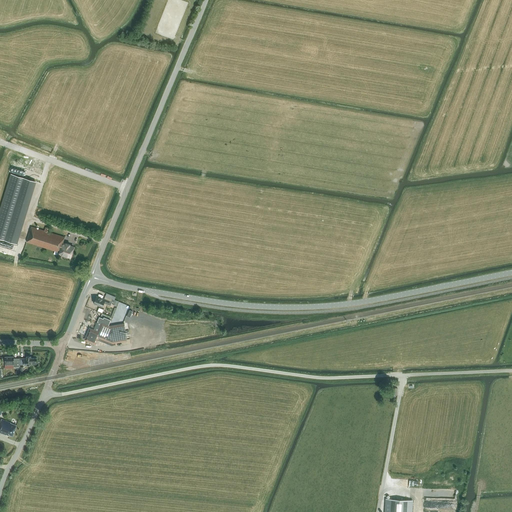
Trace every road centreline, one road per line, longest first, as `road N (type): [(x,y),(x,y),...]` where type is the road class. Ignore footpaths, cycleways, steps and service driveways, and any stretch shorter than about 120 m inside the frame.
road 1 (tertiary): [(91,276),(286,307),(366,301),(511,272)]
road 2 (unclassified): [(44,393),(216,365),(332,378),(401,375)]
road 3 (unclassified): [(91,276),(206,0)]
road 4 (track): [(0,141),(127,188)]
